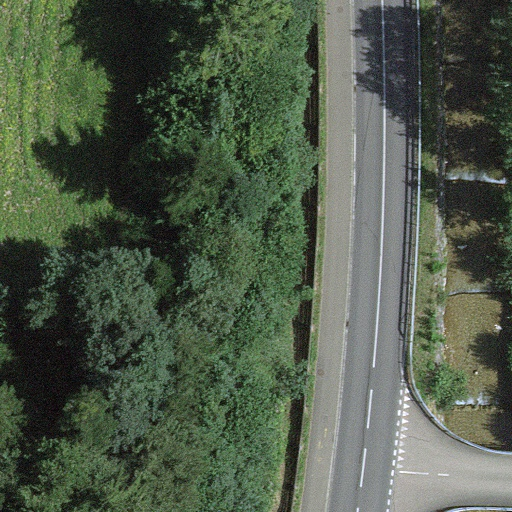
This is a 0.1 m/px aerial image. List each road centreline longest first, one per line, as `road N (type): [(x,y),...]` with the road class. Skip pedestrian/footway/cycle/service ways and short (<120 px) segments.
road 1 (tertiary): [(357,511),(380,291),(382,0)]
road 2 (track): [(511,478),(363,468)]
